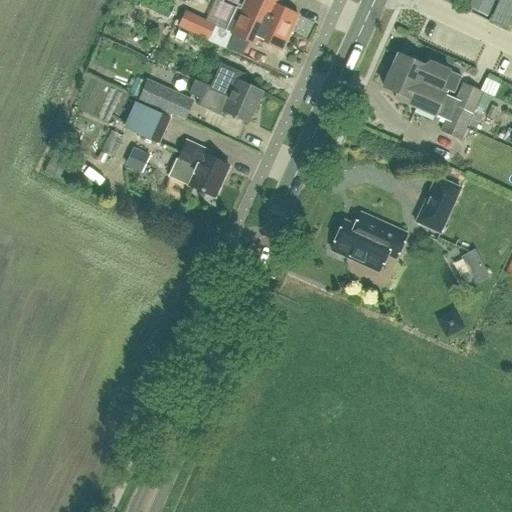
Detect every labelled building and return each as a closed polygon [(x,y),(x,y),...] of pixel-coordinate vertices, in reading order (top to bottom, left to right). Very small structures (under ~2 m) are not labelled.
[(160,0),(140,0),(138,6),(165,18),(172,5),(160,0)] [(235,9),(289,34),(297,16),(278,6),(280,0),(245,0),(243,6),(238,4),(236,8),(235,9)] [(470,0),(468,7),(490,17),(497,0),(470,0)] [(281,51),(289,34),(235,9),(225,31),(253,44),(255,39),(281,51)] [(208,41),(215,25),(184,11),(177,28),(208,41)] [(444,96),(446,92),(453,95),(460,78),(428,63),(426,68),(398,55),(391,71),(439,94),(444,96)] [(210,86),(255,107),(262,92),(239,82),(243,74),(220,64),(210,86)] [(455,101),(444,96),(439,94),(391,71),(383,87),(397,93),(394,99),(435,117),(445,121),(440,132),(459,141),(471,115),(452,107),(455,101),(455,100),(455,101)] [(184,121),(193,101),(146,80),(137,100),(184,121)] [(255,107),(210,86),(210,87),(194,80),(188,94),(199,99),(196,106),(221,117),(223,113),(248,124),(255,107)] [(452,107),(471,115),(480,93),(462,85),(455,100),(455,101),(452,107)] [(158,145),(169,119),(133,103),(122,130),(158,145)] [(209,153),(185,142),(169,178),(214,198),(228,167),(208,157),(209,153)] [(148,155),(133,148),(124,166),(139,173),(148,155)] [(448,217),(453,206),(461,188),(435,177),(427,194),(422,205),(414,223),(440,235),(448,217)] [(405,234),(361,214),(355,227),(344,222),(338,236),(336,235),(334,235),(330,244),(331,246),(333,247),(331,251),(377,272),(385,255),(394,259),(405,234)] [(488,277),(481,265),(470,272),(476,283),(488,277)]
